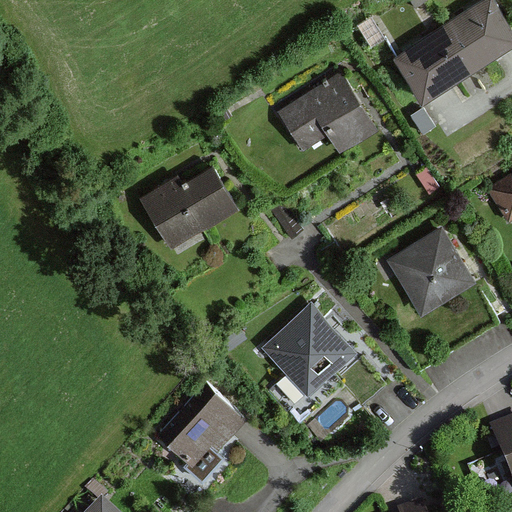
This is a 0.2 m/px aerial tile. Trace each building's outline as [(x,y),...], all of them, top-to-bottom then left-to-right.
[(423,96),(511,38),(511,22),(497,0),(476,0),(394,53),(423,96)] [(339,149),(378,125),(341,67),(279,107),(303,145),(327,130),(339,149)] [(178,171),(141,193),(171,243),(238,203),(212,161),(183,179),(178,171)] [(511,170),(488,186),(508,217),(511,214),(511,170)] [(421,310),(476,277),(443,223),(389,256),(421,310)] [(356,348),(311,298),(265,338),(311,389),(356,348)] [(204,474),(223,454),(215,447),(247,413),(216,385),(166,439),(204,474)] [(511,417),(490,426),(511,482),(511,417)] [(118,511),(103,497),(87,511),(118,511)] [(427,511),(424,499),(400,508),(401,511),(427,511)]
